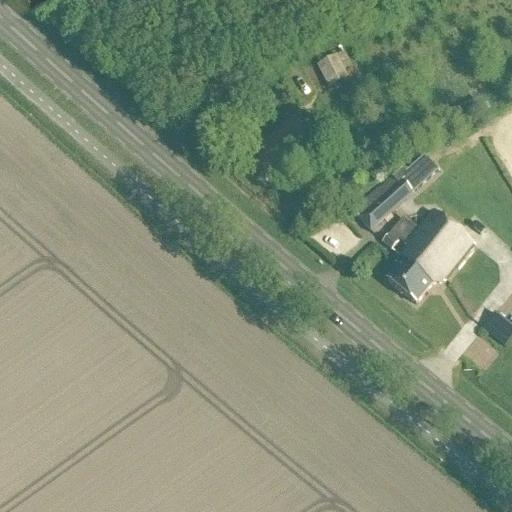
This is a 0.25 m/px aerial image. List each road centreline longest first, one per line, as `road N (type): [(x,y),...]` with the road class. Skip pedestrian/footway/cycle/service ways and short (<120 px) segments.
road 1 (primary): [(511,459),(0,19)]
road 2 (unclassified): [(511,501),(310,337),(0,65)]
